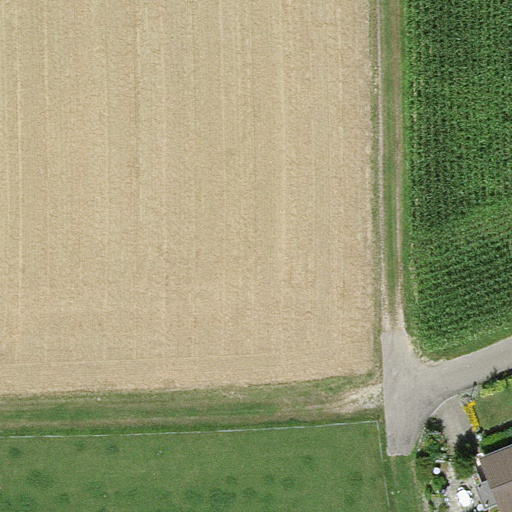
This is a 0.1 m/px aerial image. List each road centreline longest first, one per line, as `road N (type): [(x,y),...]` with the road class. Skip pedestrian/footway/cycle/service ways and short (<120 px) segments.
road 1 (track): [(371,0),(404,511)]
road 2 (track): [(0,412),(391,394)]
road 3 (residential): [(511,346),(391,394)]
